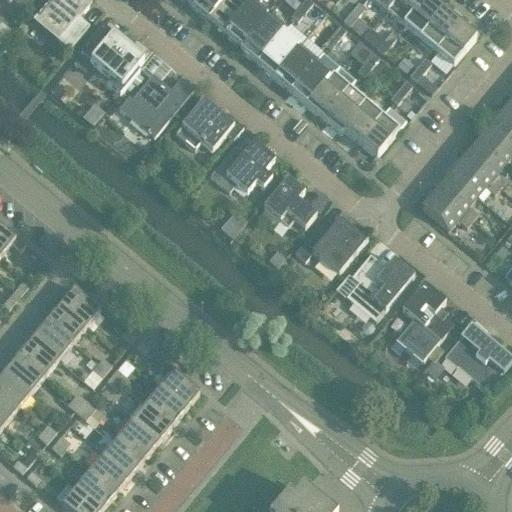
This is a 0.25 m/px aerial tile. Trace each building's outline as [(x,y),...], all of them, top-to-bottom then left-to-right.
[(26,15),(38,0),(1,0),(9,6),(12,3),(26,15)] [(76,26),(89,11),(75,0),(56,0),(37,23),(38,24),(38,23),(61,42),(58,47),(69,56),(87,35),(76,26)] [(177,0),(192,12),(201,0),(177,0)] [(208,25),(229,0),(201,0),(192,12),(208,25)] [(229,0),(208,25),(225,39),(250,9),(239,0),(229,0)] [(386,15),(399,0),(371,0),(370,2),(386,15)] [(402,29),(426,0),(399,0),(386,15),(402,29)] [(419,43),(442,16),(443,17),(446,13),(430,0),(426,0),(402,29),(419,43)] [(305,18),(313,9),(306,3),(298,12),(305,18)] [(358,22),(365,13),(359,8),(351,17),(358,22)] [(241,53),(267,22),(250,9),(225,39),(241,52),(241,53)] [(297,27),(305,18),(298,12),(291,21),(297,27)] [(458,30),(443,17),(442,16),(419,43),(436,57),(458,30)] [(350,32),(358,22),(351,17),(343,26),(350,32)] [(257,69),(282,38),(266,25),(268,23),(267,22),(241,53),(241,52),(239,54),(257,69)] [(453,71),(475,44),(458,30),(436,57),(453,71)] [(338,45),(346,36),(339,31),(332,40),(338,45)] [(137,75),(152,58),(136,45),(133,48),(118,34),(104,50),(95,43),(74,68),(86,78),(92,70),(110,85),(106,90),(119,101),(139,77),(137,75)] [(391,50),(399,41),(392,35),(384,45),(391,50)] [(273,83),(299,52),(282,38),(257,69),(273,83)] [(331,55),(338,45),(332,40),(324,49),(331,55)] [(383,60),(391,50),(384,45),(376,54),(383,60)] [(290,97),(322,58),(315,66),(299,52),(273,83),(290,97)] [(307,111),(339,72),(322,58),(290,97),(307,111)] [(371,73),(379,64),(372,58),(365,68),(371,73)] [(424,78),(431,68),(425,63),(417,72),(424,78)] [(364,82),(371,73),(365,68),(357,77),(364,82)] [(323,124),(355,85),(339,72),(307,111),(323,124)] [(416,87),(424,78),(417,72),(409,81),(416,87)] [(154,144),(194,96),(180,84),(166,101),(161,96),(164,92),(151,81),(132,104),(129,102),(118,114),(154,144)] [(343,134),(365,107),(348,93),(355,85),(323,124),(340,139),(343,135),(343,134)] [(404,101),(412,91),(405,86),(398,95),(404,101)] [(397,110),(404,101),(398,95),(390,104),(397,110)] [(233,145),(244,133),(226,118),(223,122),(203,105),(175,139),(195,156),(201,148),(212,157),(226,140),(233,145)] [(359,148),(389,113),(382,121),(365,107),(343,134),(343,135),(359,148)] [(376,162),(399,136),(406,127),(389,113),(359,148),(376,162)] [(511,119),(505,114),(492,130),(511,146),(511,119)] [(511,146),(492,130),(478,147),(504,169),(511,159),(511,146)] [(504,169),(478,147),(464,163),(500,194),(505,187),(496,179),(504,169)] [(272,184),(264,178),(275,165),(253,148),(243,160),(234,152),(210,181),(229,198),(236,190),(247,199),(256,188),(263,194),(272,184)] [(500,194),(464,163),(450,180),(476,202),(485,192),(494,200),(500,194)] [(476,202),(450,180),(436,197),(472,227),(478,220),(468,212),(476,202)] [(316,221),(298,206),(304,198),(287,184),(263,213),(288,234),(294,226),(305,235),(316,221)] [(472,227),(436,197),(422,214),(448,236),(457,226),(466,233),(472,227)] [(338,280),(368,244),(357,236),(355,238),(339,225),(328,238),(319,230),(295,259),(305,268),(313,258),(338,280)] [(14,243),(0,231),(0,260),(1,261),(11,248),(20,256),(25,250),(16,242),(14,243)] [(376,328),(414,282),(393,265),(383,276),(378,272),(381,270),(370,261),(352,283),(358,288),(346,303),(376,328)] [(20,302),(28,292),(21,287),(16,294),(16,298),(20,302)] [(422,368),(453,330),(442,321),(439,325),(434,321),(445,308),(423,289),(402,315),(413,325),(396,346),(422,368)] [(101,315),(74,293),(59,311),(86,333),(101,315)] [(8,315),(16,306),(12,303),(8,303),(2,310),(8,315)] [(86,333),(59,311),(46,327),(73,349),(86,333)] [(73,349),(46,327),(32,344),(58,366),(73,349)] [(136,342),(127,334),(122,341),(131,348),(136,342)] [(503,379),(511,367),(511,366),(488,346),(487,347),(482,353),(465,339),(444,363),(456,373),(457,372),(486,397),(502,378),(503,379)] [(58,366),(32,344),(18,360),(45,382),(58,366)] [(150,354),(140,346),(135,352),(145,360),(150,354)] [(45,382),(18,360),(4,377),(31,399),(45,382)] [(112,371),(102,364),(97,370),(106,377),(112,371)] [(106,377),(97,370),(92,375),(101,383),(106,377)] [(125,383),(116,375),(111,381),(121,389),(125,383)] [(200,398),(173,376),(159,393),(185,415),(200,398)] [(31,399),(4,377),(0,381),(0,401),(17,415),(31,399)] [(121,389),(111,381),(106,387),(116,395),(121,389)] [(185,415),(159,393),(145,410),(172,432),(185,415)] [(86,406),(77,399),(72,405),(81,412),(86,406)] [(17,415),(0,401),(0,429),(3,432),(17,415)] [(81,412),(72,405),(67,411),(76,418),(81,412)] [(95,414),(86,406),(81,412),(90,420),(95,414)] [(172,432),(145,410),(131,426),(158,448),(172,432)] [(90,420),(81,412),(76,418),(85,426),(90,420)] [(158,448),(131,426),(117,443),(144,465),(158,448)] [(56,438),(47,430),(42,436),(51,444),(56,438)] [(51,444),(42,436),(37,442),(46,450),(51,444)] [(70,449),(61,441),(56,447),(65,455),(70,449)] [(144,465),(117,443),(103,459),(130,482),(144,465)] [(65,455),(56,447),(51,453),(60,461),(65,455)] [(130,482),(103,459),(90,476),(116,498),(130,482)] [(27,473),(17,465),(12,472),(21,479),(27,473)] [(104,511),(116,498),(90,476),(76,492),(99,511),(104,511)] [(40,485),(31,477),(26,483),(35,491),(40,485)] [(99,511),(76,492),(61,510),(63,511),(99,511)] [(320,511),(321,510),(320,509),(319,510),(303,497),(304,496),(303,495),(293,507),(287,503),(279,511),(320,511)]
